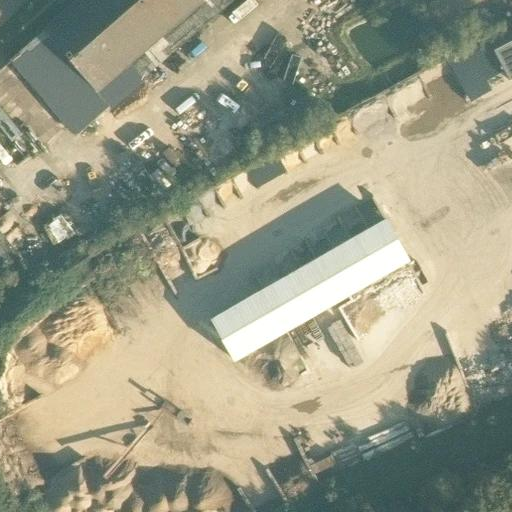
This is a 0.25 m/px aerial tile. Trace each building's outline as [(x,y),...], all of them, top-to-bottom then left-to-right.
[(80,0),(44,32),(96,93),(109,108),(234,0),(80,0)] [(79,134),(109,108),(96,93),(44,32),(13,58),(79,134)] [(477,44),(468,49),(481,72),(498,63),(485,40),(477,45),(477,44)] [(511,81),(511,42),(494,52),(510,82),(511,81)] [(0,102),(0,123),(13,143),(23,136),(0,102)] [(0,161),(2,165),(11,159),(0,141),(0,161)] [(387,221),(212,321),(235,362),(410,262),(387,221)] [(0,246),(0,248),(9,259),(16,253),(6,242),(0,246)] [(0,266),(9,259),(0,248),(0,266)]
